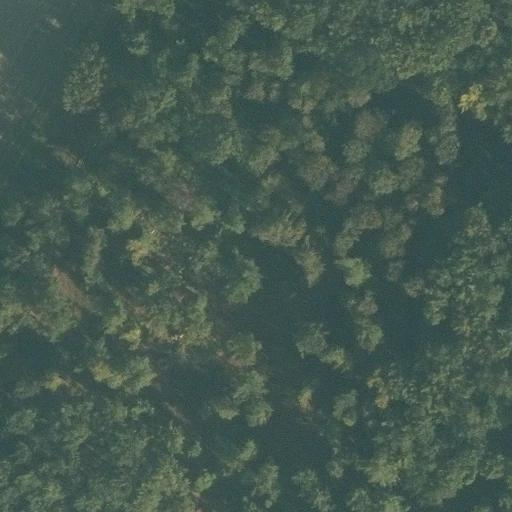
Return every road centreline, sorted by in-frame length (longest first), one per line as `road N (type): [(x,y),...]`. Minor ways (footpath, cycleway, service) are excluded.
road 1 (track): [(511,130),(227,0)]
road 2 (track): [(104,0),(0,174)]
road 3 (track): [(432,511),(511,378)]
